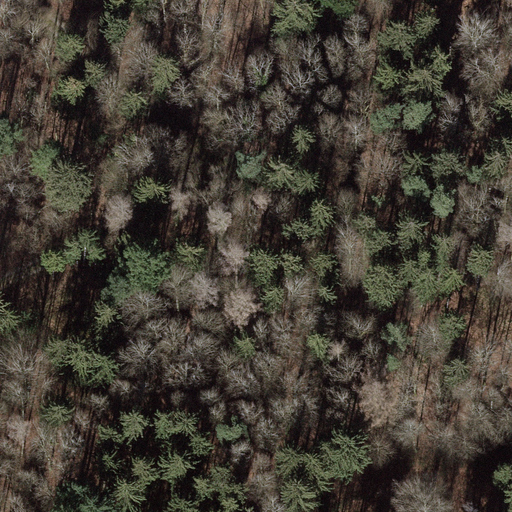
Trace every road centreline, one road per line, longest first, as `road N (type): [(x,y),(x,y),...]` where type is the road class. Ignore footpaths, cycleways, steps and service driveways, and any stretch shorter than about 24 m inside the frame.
road 1 (track): [(511,286),(218,158),(24,0)]
road 2 (track): [(0,288),(103,240),(218,158)]
